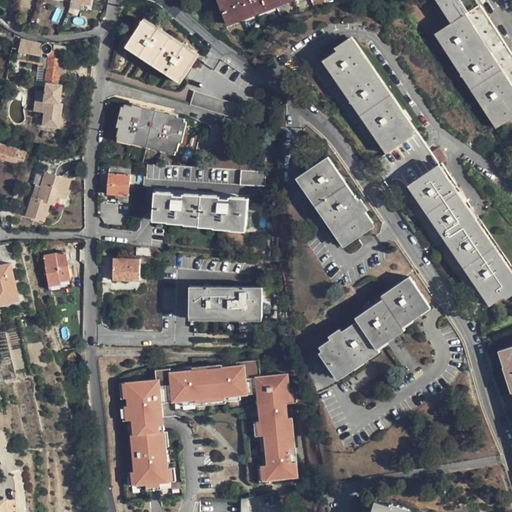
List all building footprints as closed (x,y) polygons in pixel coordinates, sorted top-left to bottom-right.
[(291,0),(219,0),(229,24),(291,0)] [(511,54),(495,28),(477,0),(437,0),(452,22),(436,34),(496,128),(511,117),(511,54)] [(130,43),(129,45),(132,47),(183,80),(198,57),(160,32),(144,22),(130,43)] [(41,49),(42,46),(40,45),(40,41),(22,39),(19,50),(20,51),(41,55),(42,51),(41,49)] [(511,270),(440,164),(432,152),(424,141),(419,133),(415,134),(352,41),(324,59),(491,305),(511,290),(511,270)] [(45,58),(44,60),(43,68),(47,69),(46,82),(58,83),(61,52),(53,50),(49,59),(45,58)] [(39,62),(41,56),(23,52),(21,57),(39,62)] [(239,106),(225,101),(195,92),(191,104),(235,118),(239,106)] [(118,136),(120,137),(178,151),(186,120),(126,105),(118,136)] [(177,154),(178,151),(120,137),(119,140),(177,154)] [(0,146),(0,156),(24,163),(28,149),(1,142),(0,146)] [(440,147),(432,152),(440,164),(447,159),(440,147)] [(346,242),(375,223),(367,211),(366,209),(360,201),(359,200),(329,156),(301,175),(330,219),(346,242)] [(119,202),(129,203),(131,165),(110,164),(108,194),(116,194),(116,199),(119,200),(119,202)] [(267,185),(268,171),(244,170),(243,184),(267,185)] [(38,197),(32,196),(30,200),(26,215),(44,220),(50,203),(54,205),(57,196),(64,198),(70,179),(45,172),(40,186),(38,197)] [(298,177),(342,244),(346,242),(330,219),(301,175),(298,177)] [(32,193),(32,196),(38,197),(40,186),(35,184),(32,193)] [(230,199),(226,199),(221,199),(222,197),(184,194),(184,196),(175,195),(175,193),(156,192),(155,218),(170,219),(170,220),(200,221),(201,223),(216,224),(216,225),(232,226),(232,225),(248,225),(249,199),(231,197),(230,199)] [(362,198),(359,200),(360,201),(366,209),(367,211),(370,210),(362,198)] [(346,242),(342,244),(345,247),(376,225),(375,223),(346,242)] [(71,280),(71,279),(70,276),(66,253),(45,257),(50,286),(61,284),(61,282),(71,280)] [(140,281),(140,278),(141,275),(141,260),(114,260),(114,280),(140,281)] [(11,263),(0,265),(0,304),(20,300),(17,288),(11,263)] [(376,345),(403,326),(401,323),(430,305),(410,277),(382,296),(384,298),(357,318),(359,320),(343,331),(332,338),(321,346),(324,350),(321,352),(338,376),(378,348),(376,345)] [(192,316),(263,316),(263,287),(191,287),(192,316)] [(431,307),(430,305),(401,323),(403,326),(431,307)] [(405,329),(403,326),(376,345),(378,348),(400,333),(405,329)] [(330,336),(332,338),(343,331),(341,328),(330,336)] [(380,352),(378,348),(338,376),(340,379),(380,352)] [(270,478),(297,476),(287,373),(260,376),(258,359),(236,362),(236,366),(222,367),(222,365),(192,368),(192,370),(170,373),(170,368),(155,369),(156,379),(125,382),(127,398),(128,405),(129,420),(133,419),(134,434),(131,435),(133,457),(135,456),(136,462),(133,463),(134,471),(136,484),(145,483),(160,482),(169,481),(168,468),(164,431),(158,432),(157,424),(157,417),(164,417),(162,402),(179,400),(180,405),(199,404),(199,405),(231,402),(230,400),(245,399),(244,394),(257,393),(260,420),(261,435),(260,435),(262,450),(264,450),(268,449),(270,463),(265,464),(263,464),(265,479),(270,478)] [(260,483),(270,481),(270,478),(265,479),(263,464),(258,465),(260,483)] [(160,482),(145,483),(145,490),(160,488),(160,482)] [(0,511),(17,511),(17,498),(0,498),(0,511)] [(407,511),(377,502),(374,511),(407,511)]
